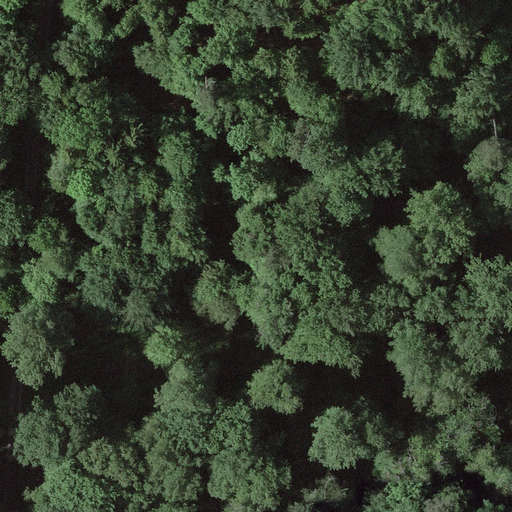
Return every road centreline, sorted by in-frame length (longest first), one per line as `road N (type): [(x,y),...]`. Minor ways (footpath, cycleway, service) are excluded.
road 1 (track): [(57,0),(113,59),(297,171),(511,236)]
road 2 (track): [(50,0),(10,511)]
